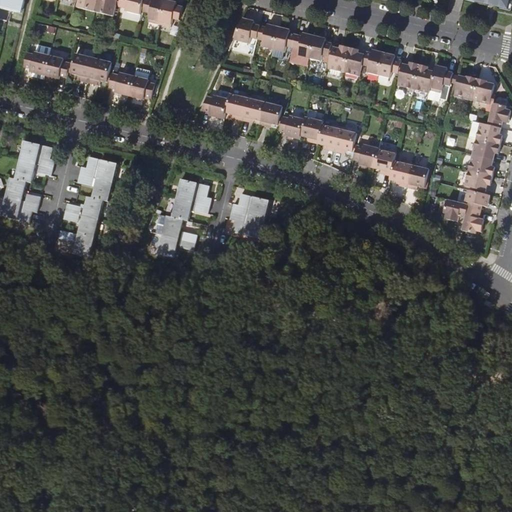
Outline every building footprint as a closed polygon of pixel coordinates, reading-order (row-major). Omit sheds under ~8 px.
[(0,0),(0,7),(1,8),(20,13),(21,8),(24,8),(26,0),(0,0)] [(80,0),(78,7),(96,12),(99,0),(80,0)] [(99,0),(96,12),(115,16),(117,5),(118,0),(99,0)] [(121,0),(120,6),(120,7),(127,8),(127,11),(141,14),(142,10),(144,3),(144,0),(121,0)] [(150,19),(161,22),(166,0),(154,0),(155,0),(154,0),(147,0),(147,4),(145,11),(151,13),(150,19)] [(178,2),(168,0),(166,0),(161,22),(172,24),(174,19),(181,20),(184,7),(177,6),(178,2)] [(258,39),(261,26),(255,25),(256,21),(244,19),(234,40),(250,44),(252,38),(258,39)] [(268,28),(261,26),(258,39),(265,41),(263,47),(275,50),(280,27),(269,25),(268,28)] [(280,27),(275,50),(286,52),(287,46),(294,48),(297,35),(291,33),(291,30),(280,27)] [(316,36),(304,33),(304,36),(300,36),(297,35),(294,48),(300,49),(299,55),(310,58),(316,36)] [(316,36),(310,58),(322,61),(323,55),(330,57),(330,55),(332,47),(333,43),(326,42),(327,39),(316,36)] [(345,72),(351,48),(342,46),(341,49),(334,47),(334,48),(332,56),(329,68),(345,72)] [(360,50),(351,48),(345,72),(361,76),(364,65),(366,55),(359,53),(360,50)] [(380,75),(385,53),(374,50),(373,53),(367,52),(366,55),(364,65),(370,66),(369,72),(380,75)] [(46,76),(51,56),(36,52),(36,55),(29,53),(25,67),(32,69),(31,72),(46,76)] [(397,56),(385,53),(380,75),(391,78),(393,72),(399,73),(400,72),(402,64),(402,60),(396,59),(397,56)] [(72,73),(72,74),(79,76),(83,77),(82,81),(89,83),(95,59),(77,54),(74,65),(72,73)] [(51,56),(46,76),(60,79),(61,76),(68,78),(69,72),(71,64),(64,62),(65,59),(51,56)] [(95,59),(89,83),(96,85),(97,80),(101,81),(108,83),(109,82),(111,74),(113,63),(95,59)] [(415,89),(420,65),(411,62),(410,66),(404,64),(404,65),(402,73),(399,85),(415,89)] [(430,67),(420,65),(415,89),(430,93),(431,90),(436,72),(429,70),(430,67)] [(436,72),(431,90),(442,93),(444,85),(451,86),(452,83),(454,74),(454,73),(448,71),(448,68),(437,65),(436,72)] [(131,96),(136,77),(121,73),(121,76),(114,74),(112,83),(110,88),(117,90),(116,93),(131,96)] [(473,100),(478,79),(468,77),(468,78),(460,76),(458,85),(455,96),(473,100)] [(136,77),(131,96),(145,100),(146,97),(153,98),(156,84),(149,83),(150,80),(136,77)] [(489,81),(478,79),(473,100),(491,105),(492,103),(494,95),(496,85),(488,83),(489,81)] [(231,94),(230,100),(227,113),(234,115),(237,115),(236,119),(243,121),(249,96),(242,94),(241,96),(231,94)] [(209,97),(203,111),(211,113),(211,116),(225,119),(227,113),(230,100),(215,96),(215,98),(209,97)] [(249,96),(243,121),(251,122),(252,119),(255,120),(262,121),(266,102),(256,100),(257,98),(249,96)] [(262,121),(261,125),(268,127),(269,123),(272,124),(279,126),(279,125),(281,117),(284,107),(274,104),(275,102),(267,100),(266,102),(262,121)] [(495,103),(489,125),(502,128),(504,122),(509,123),(511,112),(511,110),(507,110),(508,107),(495,103)] [(282,126),(281,131),(287,133),(286,136),(301,140),(302,137),(306,120),(291,117),(291,119),(284,117),(284,118),(282,126)] [(306,120),(302,137),(309,138),(312,139),(311,143),(319,144),(323,126),(325,120),(317,118),(316,120),(307,118),(306,120)] [(481,123),(477,139),(502,145),(504,136),(501,135),(502,128),(489,125),(481,123)] [(328,150),(335,152),(341,127),(334,126),(333,128),(323,126),(319,144),(326,146),(329,147),(328,150)] [(349,129),(341,127),(335,152),(343,154),(344,150),(347,151),(354,153),(356,144),(358,134),(348,131),(349,129)] [(499,154),(502,145),(477,139),(473,155),(495,160),(496,153),(499,154)] [(25,142),(21,160),(37,164),(41,165),(54,168),(55,164),(56,161),(51,160),(54,148),(45,146),(45,149),(41,148),(41,146),(25,142)] [(360,166),(375,169),(380,150),(380,149),(365,146),(365,148),(358,147),(356,153),(354,161),(361,162),(360,166)] [(380,150),(375,169),(385,171),(384,175),(392,177),(395,162),(398,152),(390,150),(389,152),(380,150)] [(495,160),(473,155),(469,171),(494,177),(496,167),(493,167),(495,160)] [(81,175),(114,183),(119,164),(103,160),(102,162),(99,161),(99,159),(91,157),(87,169),(83,168),(81,175)] [(37,164),(21,160),(16,179),(27,182),(32,183),(37,164)] [(408,188),(413,164),(406,162),(405,164),(395,162),(392,177),(391,181),(398,182),(401,183),(400,187),(408,188)] [(408,188),(415,190),(416,187),(419,187),(426,189),(430,170),(420,168),(421,166),(413,164),(408,188)] [(54,168),(41,165),(39,172),(47,174),(52,175),(53,172),(54,168)] [(494,177),(469,171),(465,186),(478,189),(486,191),(487,191),(488,185),(491,186),(494,177)] [(109,202),(114,183),(81,175),(79,182),(96,187),(93,198),(105,201),(109,202)] [(11,178),(7,197),(40,205),(41,201),(42,198),(25,193),(27,182),(16,179),(11,178)] [(182,180),(178,198),(194,202),(197,203),(211,206),(212,203),(213,199),(208,198),(211,187),(202,185),(201,187),(198,186),(198,184),(182,180)] [(478,192),(470,190),(467,202),(470,203),(470,205),(469,209),(482,212),(484,206),(489,207),(492,195),(486,194),(478,192)] [(233,212),(266,220),(271,201),(255,197),(254,199),(251,198),(251,196),(242,194),(240,206),(235,205),(234,205),(233,212)] [(40,205),(7,197),(2,216),(18,220),(19,217),(22,218),(22,220),(30,223),(34,211),(38,212),(39,209),(40,205)] [(100,220),(105,201),(93,198),(89,197),(86,208),(69,204),(67,211),(100,220)] [(194,202),(178,198),(173,217),(184,220),(189,221),(192,210),(194,202)] [(470,205),(448,200),(445,213),(448,214),(447,219),(459,222),(460,217),(467,218),(469,209),(470,205)] [(211,206),(197,203),(195,210),(209,214),(210,211),(211,206)] [(477,231),(482,232),(485,220),(480,219),(482,212),(469,209),(467,218),(463,231),(477,234),(477,231)] [(95,238),(100,220),(67,211),(65,219),(82,223),(79,235),(95,238)] [(262,239),(266,220),(233,212),(231,219),(236,220),(233,232),(242,234),(242,232),(246,232),(246,235),(262,239)] [(173,217),(168,216),(164,235),(180,239),(184,220),(173,217)] [(91,257),(95,238),(79,235),(62,230),(61,234),(60,238),(77,242),(75,253),(91,257)] [(199,236),(185,232),(183,240),(197,243),(198,240),(199,236)] [(180,239),(164,235),(159,254),(175,258),(180,239)] [(197,243),(183,240),(181,247),(195,251),(196,247),(197,243)]
